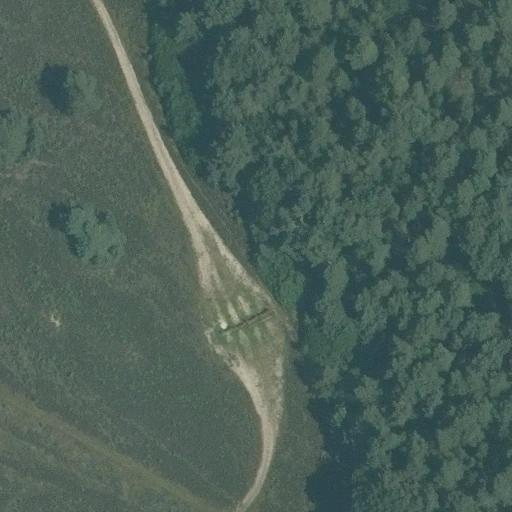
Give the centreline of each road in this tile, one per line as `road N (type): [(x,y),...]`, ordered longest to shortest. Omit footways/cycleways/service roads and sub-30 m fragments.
road 1 (track): [(332,511),(318,399),(305,361),(178,151),(151,88),(144,44),(153,0)]
road 2 (track): [(243,511),(262,477),(275,423),(271,383),(259,343),(152,138),(99,0)]
road 3 (track): [(0,394),(214,511)]
